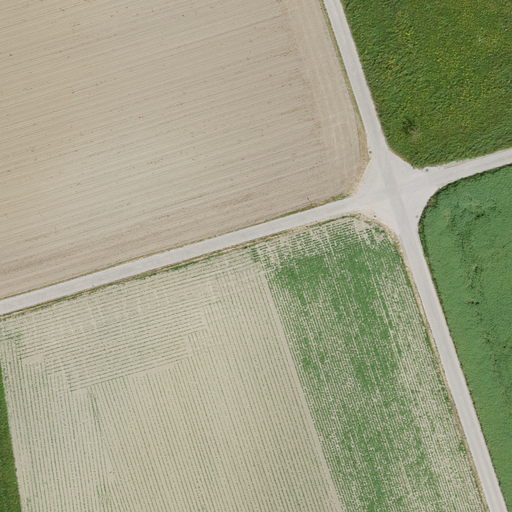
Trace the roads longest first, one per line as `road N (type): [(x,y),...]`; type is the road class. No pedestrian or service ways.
road 1 (track): [(0,308),(391,191),(497,511)]
road 2 (track): [(511,156),(391,191),(330,0)]
